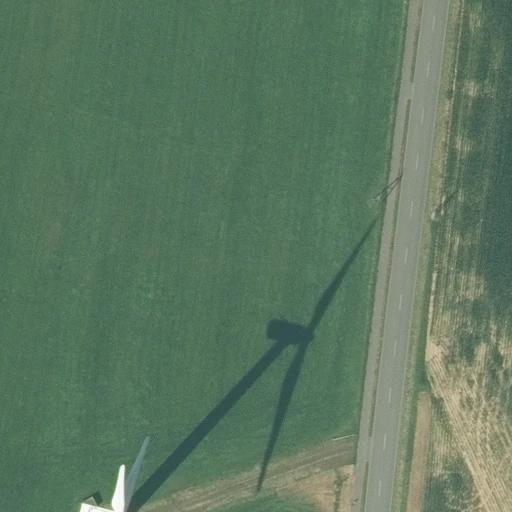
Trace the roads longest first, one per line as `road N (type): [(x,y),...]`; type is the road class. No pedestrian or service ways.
road 1 (tertiary): [(376,511),(436,0)]
road 2 (track): [(383,448),(340,450),(169,511)]
